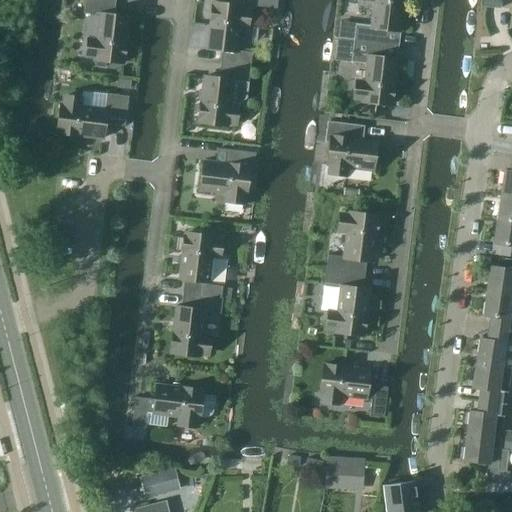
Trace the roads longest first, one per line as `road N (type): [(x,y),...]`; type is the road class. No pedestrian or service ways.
road 1 (residential): [(435,511),(435,448),(486,128)]
road 2 (residential): [(1,327),(69,309),(85,291),(104,168),(174,169)]
road 3 (residential): [(383,376),(408,124)]
road 4 (residential): [(151,392),(174,169)]
road 5 (tertiary): [(47,511),(1,327)]
road 6 (residential): [(174,169),(192,0)]
road 7 (residential): [(408,124),(421,0)]
